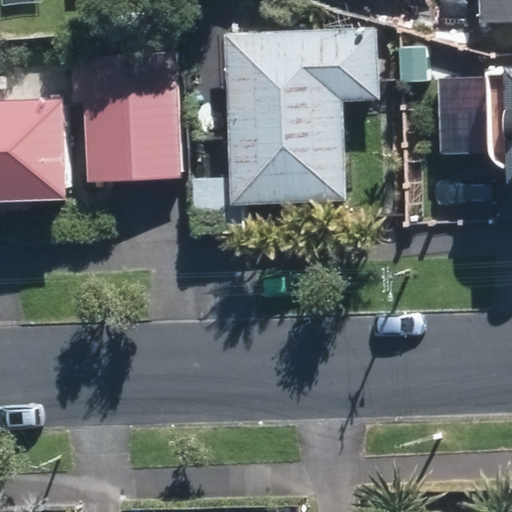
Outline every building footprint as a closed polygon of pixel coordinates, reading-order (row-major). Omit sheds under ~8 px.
[(290,15),(294,0),(267,0),(265,7),(290,15)] [(511,0),(478,0),(479,21),(511,19),(511,0)] [(204,226),(205,226),(254,224),(253,195),(356,192),(353,94),(389,93),(387,22),(387,21),(384,21),(236,26),(241,169),(203,170),(204,226)] [(436,39),(408,39),(409,76),(436,75),(436,39)] [(11,50),(0,49),(0,126),(12,127),(11,50)] [(75,103),(87,104),(94,184),(186,176),(180,62),(138,59),(79,60),(75,103)]
